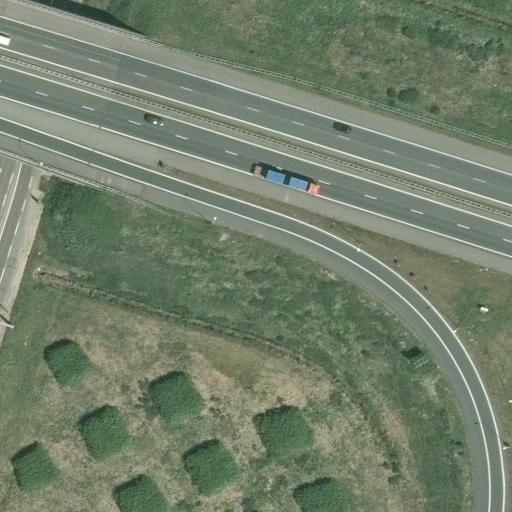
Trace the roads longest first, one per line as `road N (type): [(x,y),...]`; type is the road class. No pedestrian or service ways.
road 1 (motorway): [(0,125),(300,231),(391,282),(436,326),(476,389),(496,466),(495,511)]
road 2 (motorway): [(0,82),(511,243)]
road 3 (motorway): [(511,194),(0,33)]
road 4 (motorway): [(0,259),(45,71)]
